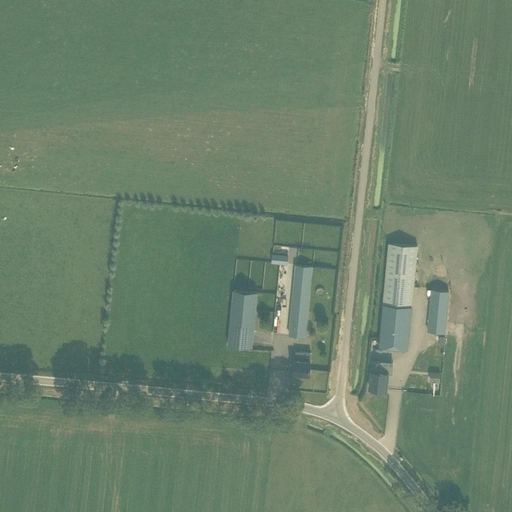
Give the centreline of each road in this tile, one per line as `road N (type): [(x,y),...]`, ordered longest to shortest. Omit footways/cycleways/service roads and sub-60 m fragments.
road 1 (unclassified): [(335,415),(382,0)]
road 2 (unclassified): [(335,415),(0,377)]
road 3 (unclassified): [(430,511),(381,450),(335,415)]
